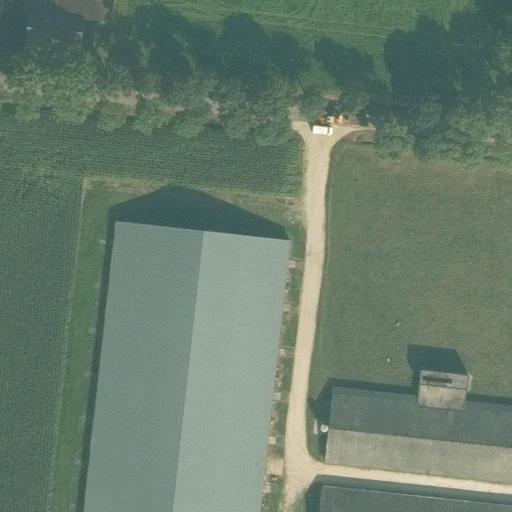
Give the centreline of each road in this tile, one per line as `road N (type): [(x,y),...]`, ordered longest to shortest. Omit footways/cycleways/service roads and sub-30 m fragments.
road 1 (unknown): [(326,115),(291,460),(308,470),(511,498)]
road 2 (tertiary): [(511,134),(0,83)]
